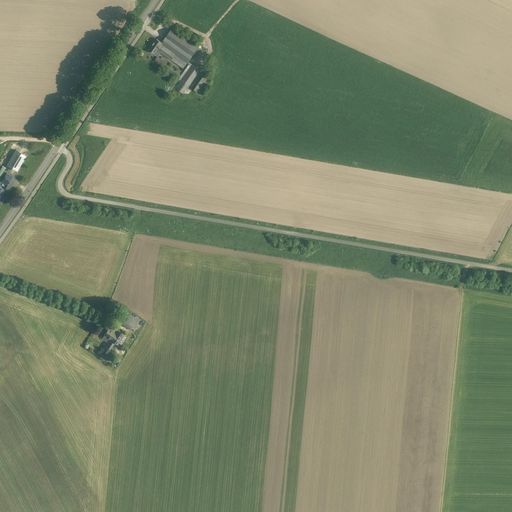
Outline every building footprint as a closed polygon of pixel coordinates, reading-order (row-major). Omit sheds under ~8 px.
[(149,50),(157,56),(160,52),(183,68),(182,70),(162,56),(160,59),(157,56),(154,61),(180,80),(175,88),(183,94),(200,70),(188,62),(200,44),(173,25),(162,42),(157,39),(149,50)] [(193,90),(202,96),(211,82),(203,76),(193,90)] [(7,167),(17,173),(27,158),(17,152),(7,167)] [(7,173),(2,181),(8,184),(12,176),(7,173)] [(118,322),(133,331),(140,319),(120,309),(114,319),(118,322)] [(104,335),(110,339),(103,350),(107,353),(114,341),(118,344),(121,346),(127,336),(124,335),(116,330),(115,332),(109,328),(104,335)] [(100,357),(106,362),(109,358),(102,354),(100,357)]
